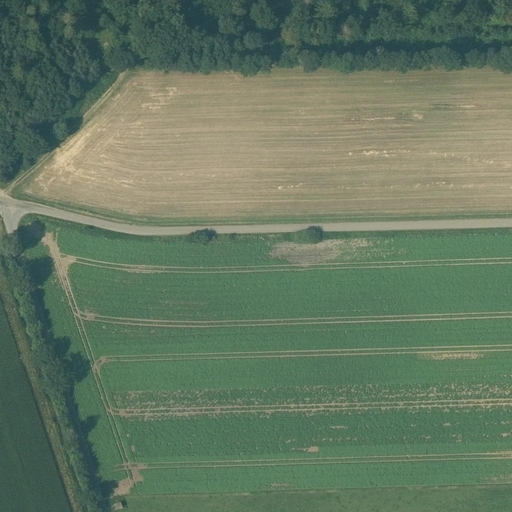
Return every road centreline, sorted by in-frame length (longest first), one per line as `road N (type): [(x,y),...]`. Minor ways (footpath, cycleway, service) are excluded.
road 1 (unclassified): [(2,202),(142,231),(511,223)]
road 2 (unclassified): [(105,511),(2,202)]
road 3 (track): [(2,202),(123,60),(141,25),(143,0)]
